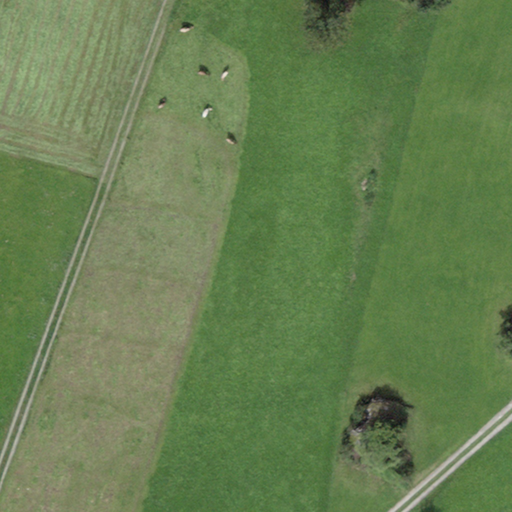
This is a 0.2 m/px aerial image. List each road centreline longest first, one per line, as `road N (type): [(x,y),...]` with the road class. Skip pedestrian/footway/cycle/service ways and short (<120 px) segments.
road 1 (track): [(0,472),(178,0)]
road 2 (track): [(406,511),(511,415)]
